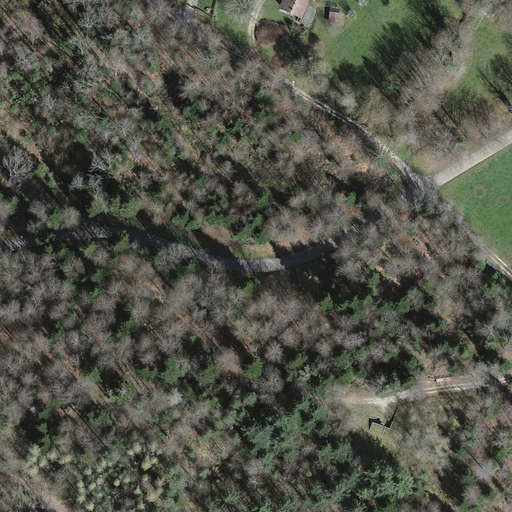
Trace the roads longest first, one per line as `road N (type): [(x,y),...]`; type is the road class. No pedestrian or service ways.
road 1 (tertiary): [(511,136),(284,261),(217,261),(111,229),(0,246)]
road 2 (track): [(424,188),(362,131),(148,0)]
